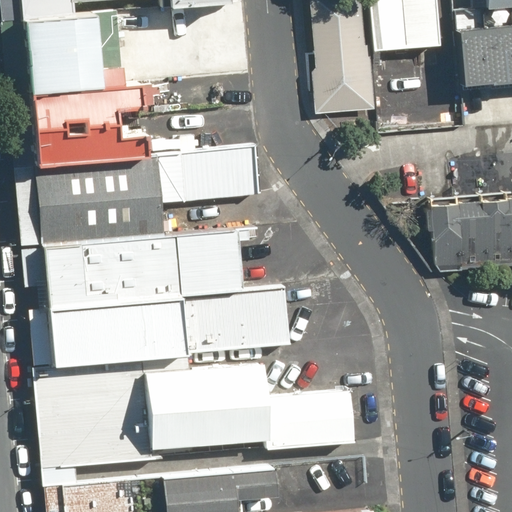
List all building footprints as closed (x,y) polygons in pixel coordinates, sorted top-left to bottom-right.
[(19,0),(20,16),(114,9),(221,0),(19,0)] [(358,0),(300,0),(311,113),(369,107),(358,0)] [(364,0),(370,48),(436,42),(431,0),(364,0)] [(20,16),(26,88),(120,80),(114,9),(20,16)] [(511,22),(455,28),(460,83),(511,78),(511,22)] [(32,160),(150,150),(143,78),(120,80),(26,88),(32,160)] [(39,242),(161,231),(159,198),(254,189),(250,142),(150,150),(32,160),(39,242)] [(511,193),(427,201),(422,209),(423,228),(427,228),(427,239),(430,238),(432,261),(437,268),(511,262),(511,193)] [(44,305),(241,287),(236,225),(161,231),(39,242),(44,305)] [(44,305),(49,362),(180,351),(285,342),(279,283),(241,287),(44,305)] [(49,362),(57,465),(350,440),(345,385),(259,392),(257,360),(182,367),(180,351),(49,362)]
